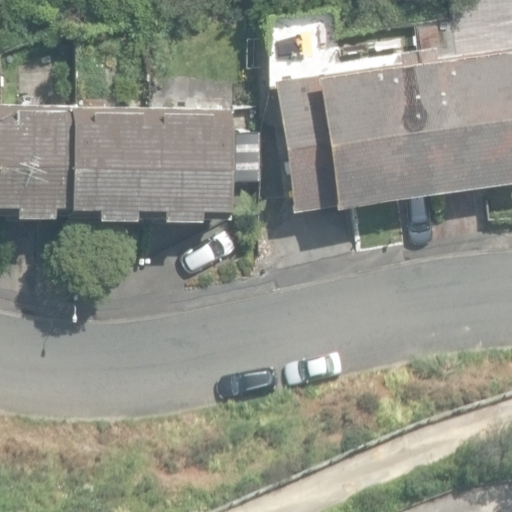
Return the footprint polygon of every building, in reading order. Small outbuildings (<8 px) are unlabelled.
[(511,42),(420,55),(438,184),(511,174),(511,42)] [(290,205),(438,184),(420,55),(272,75),(290,205)] [(77,99),(2,98),(0,195),(14,195),(14,205),(50,206),(50,196),(73,196),(77,99)] [(150,101),(77,99),(73,196),(94,197),(94,207),(131,209),(131,198),(147,198),(150,101)] [(150,101),(147,198),(159,198),(160,210),(196,211),(196,199),(226,200),(228,102),(150,101)]
